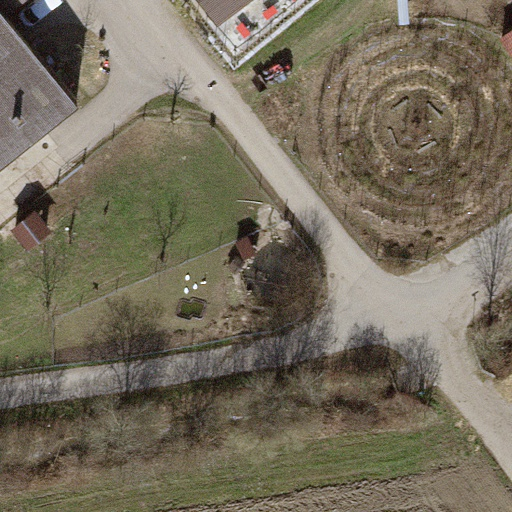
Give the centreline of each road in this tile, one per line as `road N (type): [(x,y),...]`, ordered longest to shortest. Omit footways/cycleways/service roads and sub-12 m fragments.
road 1 (track): [(396,320),(139,0)]
road 2 (track): [(0,394),(242,362),(396,320)]
road 3 (unknown): [(0,206),(173,39)]
road 4 (track): [(501,427),(443,356),(396,320)]
road 5 (track): [(396,320),(511,242)]
